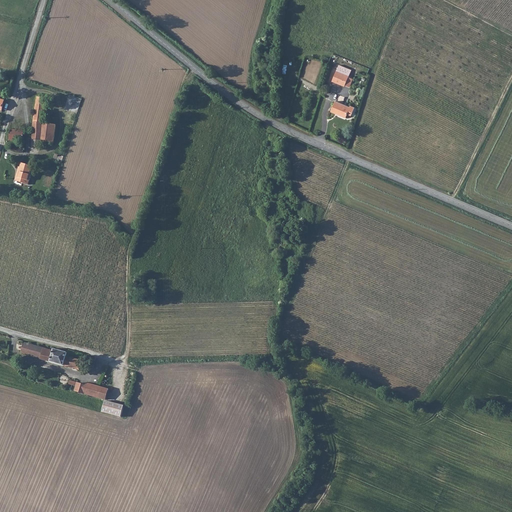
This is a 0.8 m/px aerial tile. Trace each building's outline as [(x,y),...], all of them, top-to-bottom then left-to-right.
[(353,79),(348,77),(351,72),(339,67),(333,82),(349,88),(353,79)] [(38,108),(48,109),(50,94),(40,93),(38,108)] [(348,116),(352,118),(356,109),(351,107),(350,109),(335,103),(331,114),(347,120),(348,116)] [(43,141),(46,123),(48,109),(38,108),(34,143),(42,144),(43,143),(43,141)] [(46,123),(43,141),(57,142),(59,125),(46,123)] [(11,140),(24,140),(24,128),(11,128),(11,140)] [(32,172),(34,163),(24,160),(22,168),(24,169),(23,172),(20,171),(18,178),(31,182),(34,172),(32,172)] [(54,348),(53,350),(25,342),(22,353),(81,371),(84,361),(69,357),(70,353),(54,348)] [(90,395),(90,393),(92,385),(75,380),(74,384),(81,386),(79,392),(82,393),(90,395)] [(103,411),(122,417),(125,405),(106,399),(103,411)]
